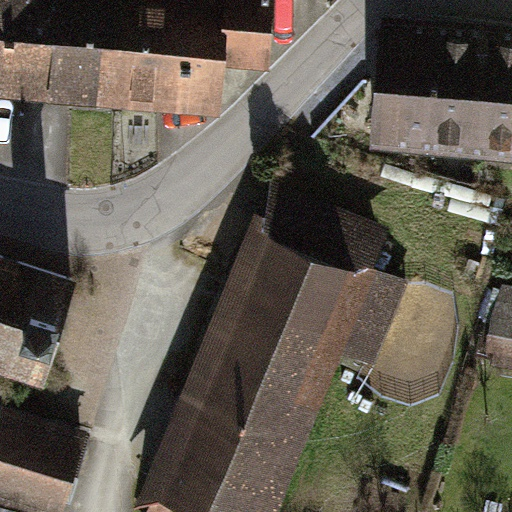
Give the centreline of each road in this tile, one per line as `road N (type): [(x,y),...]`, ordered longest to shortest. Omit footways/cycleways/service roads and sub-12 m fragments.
road 1 (residential): [(122,216),(199,173),(283,98),(371,0)]
road 2 (residential): [(122,216),(134,310),(107,511)]
road 3 (residential): [(0,205),(70,220),(122,216)]
